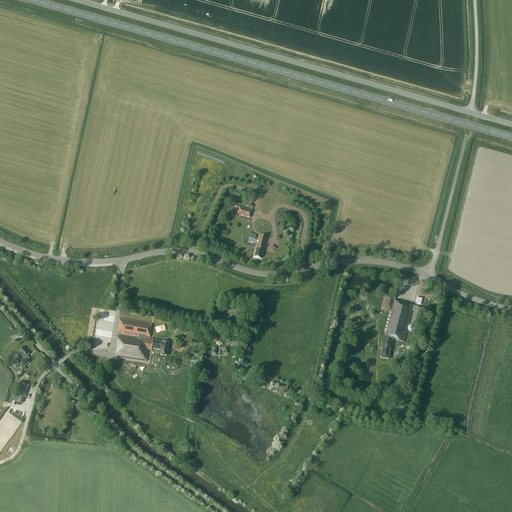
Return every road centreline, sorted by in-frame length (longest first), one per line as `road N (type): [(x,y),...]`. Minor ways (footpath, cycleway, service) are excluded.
road 1 (primary): [(511,137),(33,0)]
road 2 (unclassified): [(423,273),(355,260),(267,274),(168,251),(72,261),(0,240)]
road 3 (unclassified): [(77,0),(471,112)]
road 4 (track): [(247,486),(197,425),(120,389),(109,375),(111,353)]
road 5 (track): [(276,511),(247,486),(282,459),(315,394)]
